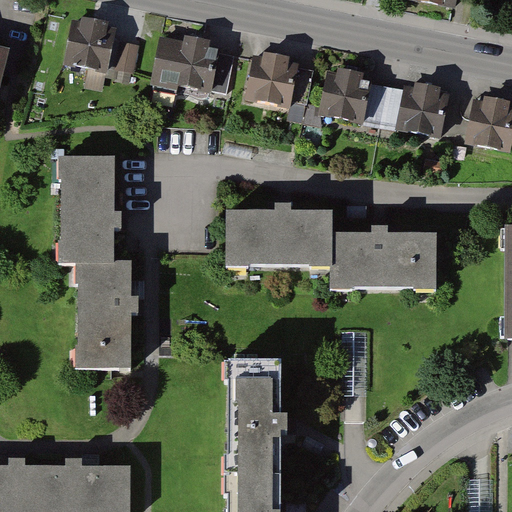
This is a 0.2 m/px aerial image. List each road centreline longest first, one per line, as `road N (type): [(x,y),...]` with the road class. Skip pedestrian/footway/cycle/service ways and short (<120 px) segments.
road 1 (primary): [(185,0),(511,66)]
road 2 (residential): [(369,511),(434,444),(511,402)]
